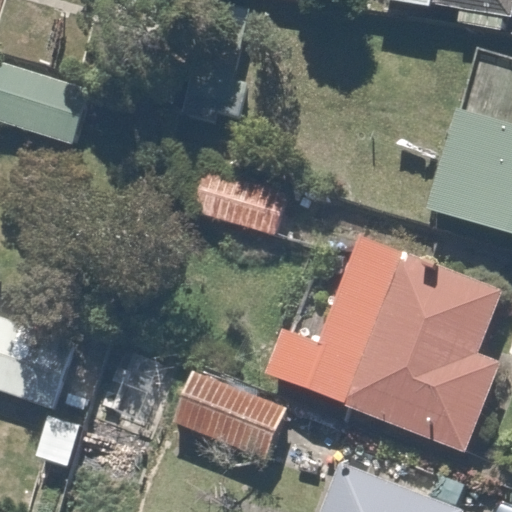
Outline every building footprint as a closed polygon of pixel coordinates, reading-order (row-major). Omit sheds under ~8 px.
[(511,0),(389,0),(389,6),(511,15),(511,0)] [(4,60),(0,74),(0,124),(89,152),(107,91),(4,60)] [(185,120),(222,125),(223,115),(251,119),(257,74),(193,65),(185,120)] [(511,131),(464,117),(435,212),(511,235),(511,131)] [(213,158),(195,213),(285,242),(302,187),(213,158)] [(330,342),(285,325),(265,377),(480,457),(511,369),(511,294),(367,240),(330,342)] [(0,315),(0,389),(60,407),(80,339),(0,315)] [(298,406),(199,370),(180,423),(279,459),(298,406)] [(132,417),(96,405),(76,464),(112,476),(132,417)] [(470,511),(348,468),(332,511),(470,511)]
